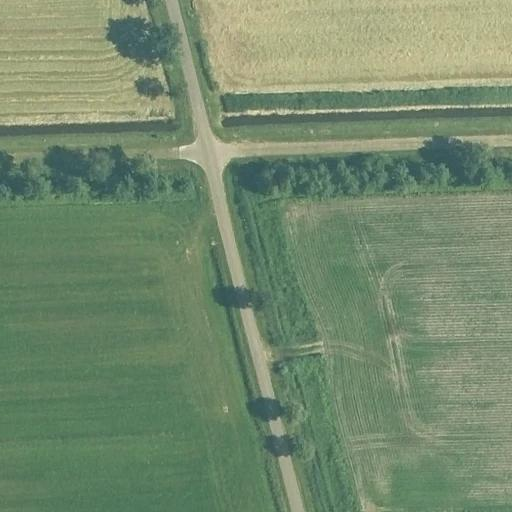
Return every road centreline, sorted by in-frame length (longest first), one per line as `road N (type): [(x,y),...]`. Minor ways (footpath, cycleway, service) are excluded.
road 1 (unclassified): [(297,511),(206,155)]
road 2 (unclassified): [(206,155),(511,144)]
road 3 (unclassified): [(0,161),(206,155)]
road 4 (unclassified): [(206,155),(166,0)]
